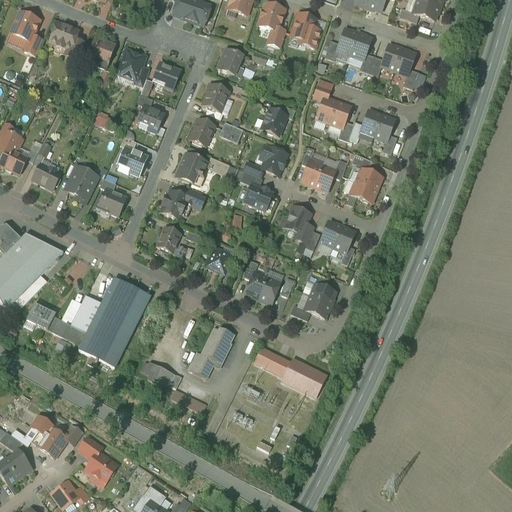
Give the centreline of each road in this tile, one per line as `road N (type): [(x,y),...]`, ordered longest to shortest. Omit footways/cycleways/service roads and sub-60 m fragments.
road 1 (primary): [(304,511),(402,309),(509,0)]
road 2 (residential): [(0,356),(272,511)]
road 3 (residential): [(118,256),(201,63),(148,43)]
road 4 (residential): [(118,256),(289,342),(320,343)]
road 5 (residential): [(294,0),(443,52)]
road 6 (residential): [(0,202),(118,256)]
road 7 (residential): [(379,232),(335,332),(320,343)]
road 8 (residential): [(34,0),(148,43)]
road 9 (residential): [(420,118),(379,232)]
